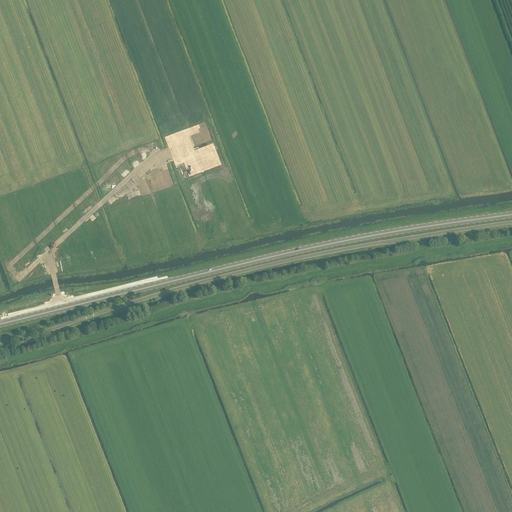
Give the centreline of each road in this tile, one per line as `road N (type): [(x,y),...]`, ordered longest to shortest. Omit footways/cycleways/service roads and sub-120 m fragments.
road 1 (unclassified): [(0,339),(305,255),(511,221)]
road 2 (primary): [(0,322),(308,246),(511,212)]
